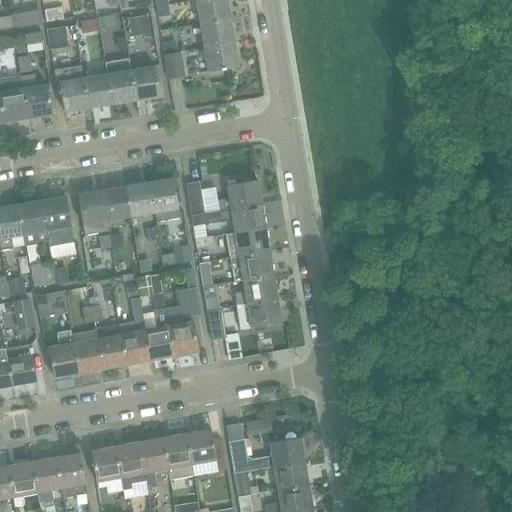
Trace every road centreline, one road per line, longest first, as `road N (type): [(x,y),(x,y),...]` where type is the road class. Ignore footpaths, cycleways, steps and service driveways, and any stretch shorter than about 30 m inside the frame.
road 1 (residential): [(0,431),(325,373)]
road 2 (residential): [(0,169),(286,121)]
road 3 (residential): [(325,373),(286,121)]
road 4 (residential): [(347,511),(325,373)]
road 5 (residential): [(286,121),(265,0)]
